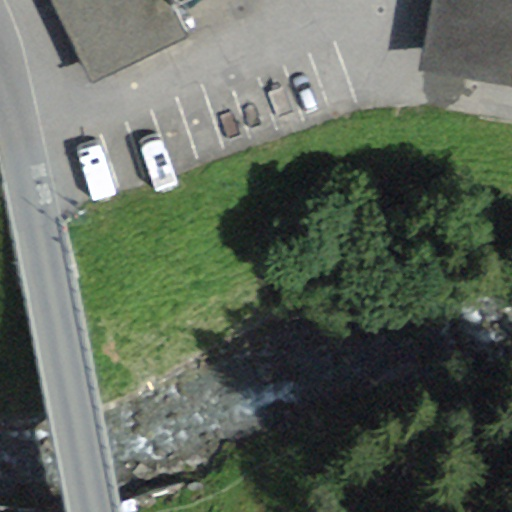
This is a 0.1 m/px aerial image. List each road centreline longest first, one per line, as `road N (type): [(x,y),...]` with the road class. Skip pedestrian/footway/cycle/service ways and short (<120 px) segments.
road 1 (unclassified): [(0,89),(86,511)]
road 2 (unknown): [(21,178),(414,8)]
